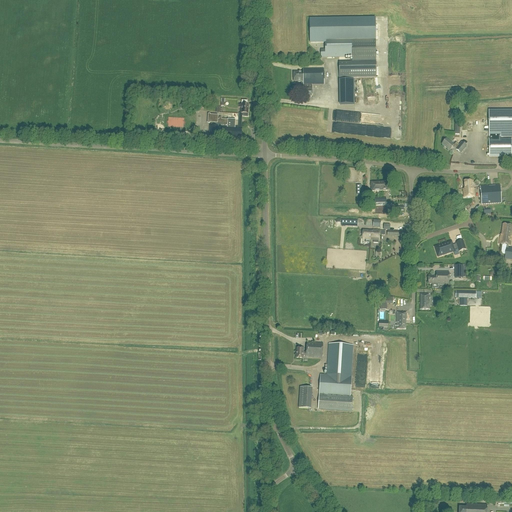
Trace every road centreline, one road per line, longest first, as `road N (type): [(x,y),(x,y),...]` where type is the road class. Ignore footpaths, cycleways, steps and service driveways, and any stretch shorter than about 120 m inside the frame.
road 1 (tertiary): [(297,467),(268,401),(265,154)]
road 2 (unclassified): [(265,154),(0,140)]
road 3 (tertiary): [(265,154),(260,0)]
road 4 (unclassified): [(410,168),(265,154)]
